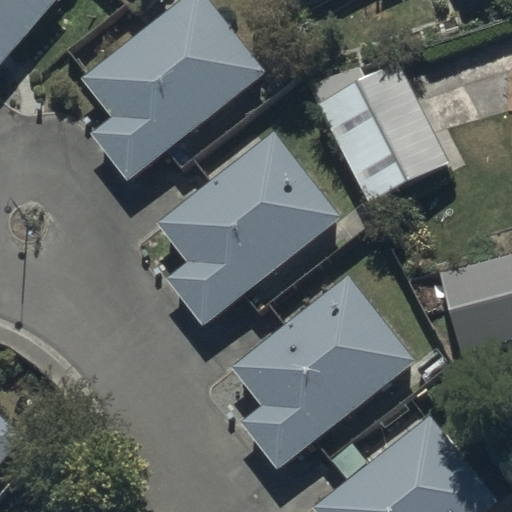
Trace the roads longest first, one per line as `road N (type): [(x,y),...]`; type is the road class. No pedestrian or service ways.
road 1 (residential): [(97,336),(106,283),(104,214),(95,192),(67,164),(23,161),(0,174)]
road 2 (residential): [(244,511),(97,336)]
